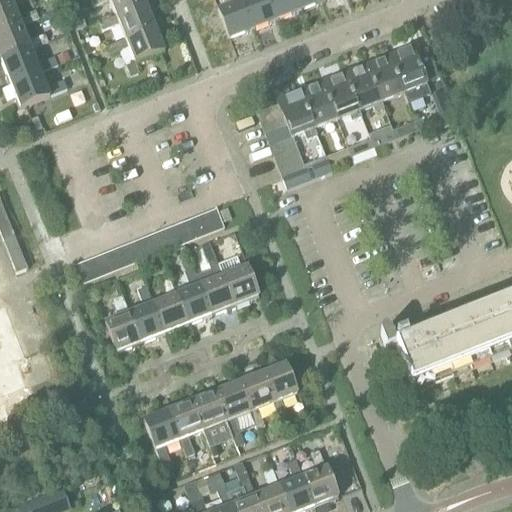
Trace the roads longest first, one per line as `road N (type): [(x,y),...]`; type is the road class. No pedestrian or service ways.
road 1 (residential): [(200,91),(237,194),(98,249),(58,146)]
road 2 (residential): [(200,91),(415,12)]
road 3 (residential): [(58,146),(200,91)]
